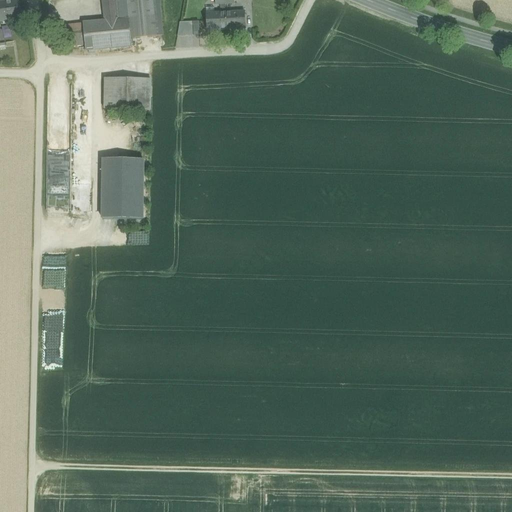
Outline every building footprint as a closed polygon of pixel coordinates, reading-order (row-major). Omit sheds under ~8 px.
[(117,3),(116,0),(102,0),(104,22),(119,20),(117,3)] [(126,0),(127,2),(129,19),(131,39),(162,36),(158,0),(126,0)] [(7,2),(0,3),(0,22),(10,21),(10,20),(21,18),(18,1),(8,3),(7,2)] [(127,2),(117,3),(119,20),(129,19),(127,2)] [(220,5),(211,5),(212,32),(252,31),(251,10),(220,11),(220,5)] [(84,31),(85,44),(86,51),(132,46),(131,39),(129,19),(119,20),(104,22),(83,24),(84,31)] [(201,35),(200,21),(179,22),(180,36),(201,35)] [(72,33),(84,31),(83,24),(64,26),(65,33),(72,33)] [(72,33),(73,45),(85,44),(84,31),(72,33)] [(73,45),(72,33),(65,33),(66,46),(73,45)] [(150,80),(104,80),(103,111),(150,111),(150,80)] [(103,161),(102,217),(144,218),(144,162),(103,161)]
